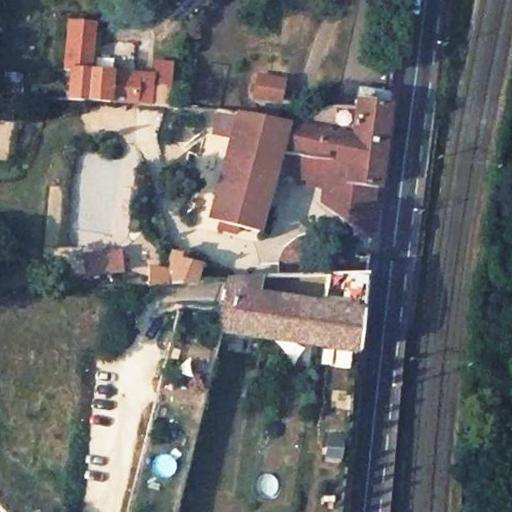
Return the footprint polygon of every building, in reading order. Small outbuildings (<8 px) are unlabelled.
[(151,76),(88,71),(92,23),(69,21),(64,69),(70,70),(68,98),(148,106),(149,85),(155,86),(155,84),(156,79),(150,79),(151,76)] [(247,98),(275,106),(283,79),(254,71),(247,98)] [(388,105),(390,91),(358,85),(355,100),(388,105)] [(349,136),(355,100),(352,99),(346,99),(340,100),(334,102),(326,107),(319,114),(316,119),(312,129),(349,136)] [(388,105),(355,100),(349,136),(312,129),(292,125),(285,124),(278,152),(297,154),(328,159),(326,180),(378,187),(383,140),(388,105)] [(292,125),(300,107),(291,105),(276,109),(272,121),(285,124),(292,125)] [(237,114),(208,219),(219,222),(218,229),(234,233),(236,226),(257,231),(278,152),(285,124),(272,121),(237,114)] [(373,229),(378,187),(326,180),(328,159),(297,154),(296,177),(298,178),(297,182),(325,185),(323,202),(351,224),(362,231),(372,235),(373,229)] [(119,250),(81,254),(82,275),(115,272),(119,250)] [(215,278),(214,270),(198,271),(201,262),(180,258),(180,254),(170,251),(169,259),(171,260),(168,269),(149,267),(146,284),(215,278)] [(146,284),(149,267),(132,264),(128,285),(146,284)] [(226,308),(221,330),(358,353),(367,274),(228,277),(226,308)] [(160,377),(198,384),(207,345),(170,337),(160,377)] [(185,455),(148,446),(144,462),(181,471),(185,455)]
